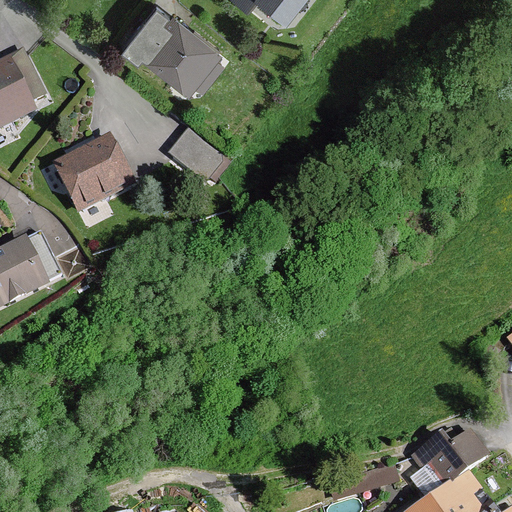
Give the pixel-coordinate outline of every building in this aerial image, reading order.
[(264,0),(285,16),(298,0),(264,0)] [(146,57),(187,91),(221,51),(172,10),(163,20),(171,28),(146,57)] [(0,68),(0,135),(38,114),(9,63),(0,68)] [(116,138),(54,168),(77,215),(139,186),(116,138)] [(27,236),(0,249),(0,305),(49,281),(27,236)] [(406,511),(508,511),(472,463),(406,511)]
